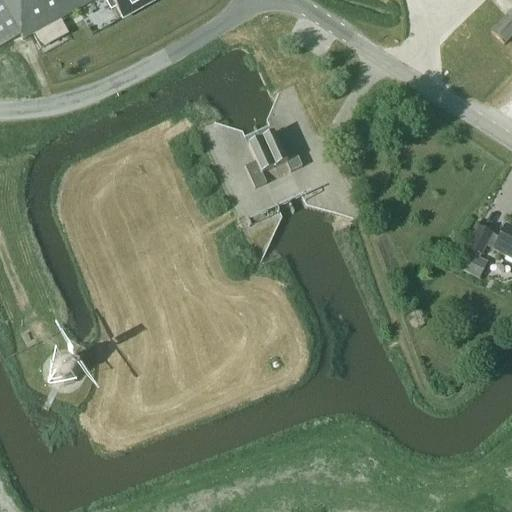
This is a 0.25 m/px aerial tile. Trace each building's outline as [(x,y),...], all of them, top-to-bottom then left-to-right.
[(154,0),(0,0),(0,49),(21,38),(23,41),(96,0),(105,0),(112,11),(116,9),(122,19),(155,1),(154,0)] [(511,12),(507,17),(490,34),(504,46),(511,38),(511,12)] [(50,47),(42,33),(33,38),(41,52),(50,47)] [(281,152),(274,135),(248,147),(256,164),(245,169),(255,191),(267,185),(262,176),(286,165),(291,174),(302,169),(292,146),(281,152)] [(511,231),(505,228),(500,239),(479,228),(468,250),(482,257),(486,248),(511,260),(511,231)] [(488,264),(469,255),(460,272),(479,282),(488,264)] [(76,363),(66,358),(55,362),(50,372),(53,383),(63,388),(74,384),(79,374),(76,363)]
